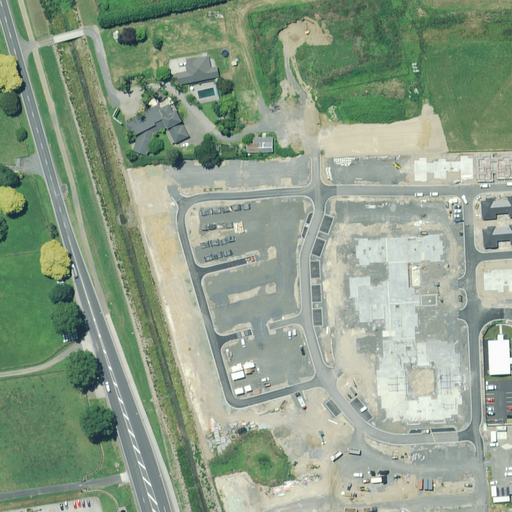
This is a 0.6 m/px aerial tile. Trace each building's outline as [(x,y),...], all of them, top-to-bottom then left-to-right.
[(165,102),(169,94),(164,91),(160,99),(165,102)] [(150,155),(156,134),(167,128),(169,132),(176,145),(193,136),(185,122),(187,121),(181,110),(178,112),(174,104),(164,109),(162,105),(132,120),(141,136),(137,151),(150,155)] [(277,138),(257,138),(257,144),(251,144),(251,153),(277,153),(277,138)] [(486,201),(481,201),(483,219),(496,218),(496,214),(510,213),(510,217),(511,216),(511,197),(507,198),(507,200),(496,201),(495,199),(486,199),(486,201)] [(488,229),(483,229),(485,247),(498,246),(498,242),(511,240),(511,225),(509,226),(509,228),(498,229),(497,226),(488,227),(488,229)] [(508,340),(487,341),(489,374),(510,373),(508,340)]
